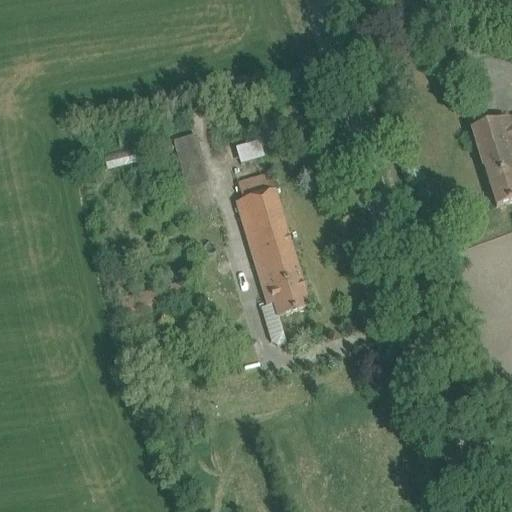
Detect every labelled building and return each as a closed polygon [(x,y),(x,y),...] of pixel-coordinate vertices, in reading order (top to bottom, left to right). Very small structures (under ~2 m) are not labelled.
[(496,209),(511,204),(511,118),(472,131),(496,209)] [(212,214),(194,138),(173,143),(185,190),(177,191),(184,221),(212,214)] [(233,149),(237,166),(258,161),(253,144),(233,149)] [(279,320),(291,316),(310,311),(270,177),(251,183),(238,187),(243,201),(235,203),(261,285),(268,307),(268,309),(275,307),(279,320)] [(195,303),(189,281),(120,301),(127,323),(195,303)] [(178,333),(177,335),(178,337),(179,340),(180,342),(183,344),(185,345),(188,345),(191,345),(193,344),(195,342),(196,340),(198,338),(198,335),(197,332),(196,329),(195,327),(193,326),(191,325),(188,325),(185,325),(182,326),(180,328),(178,330),(178,333)]
